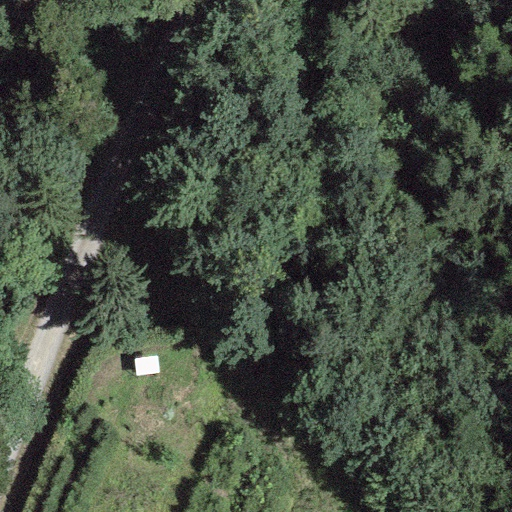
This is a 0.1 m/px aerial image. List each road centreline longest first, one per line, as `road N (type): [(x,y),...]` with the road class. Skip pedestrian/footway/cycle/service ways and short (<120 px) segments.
road 1 (track): [(202,0),(0,473)]
road 2 (track): [(388,511),(106,212)]
